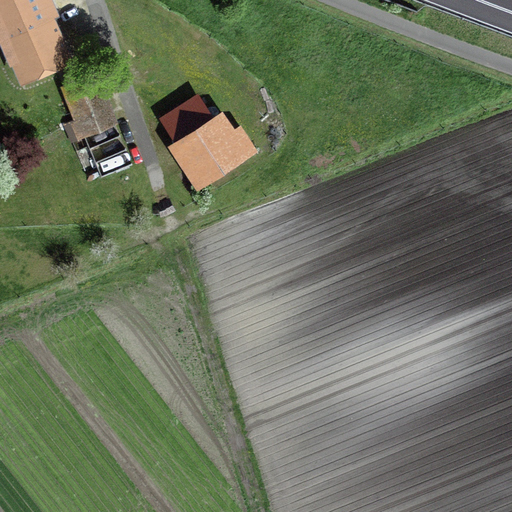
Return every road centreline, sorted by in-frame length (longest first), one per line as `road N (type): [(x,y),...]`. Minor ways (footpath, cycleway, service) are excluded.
road 1 (track): [(95,0),(260,511)]
road 2 (track): [(337,0),(511,66)]
